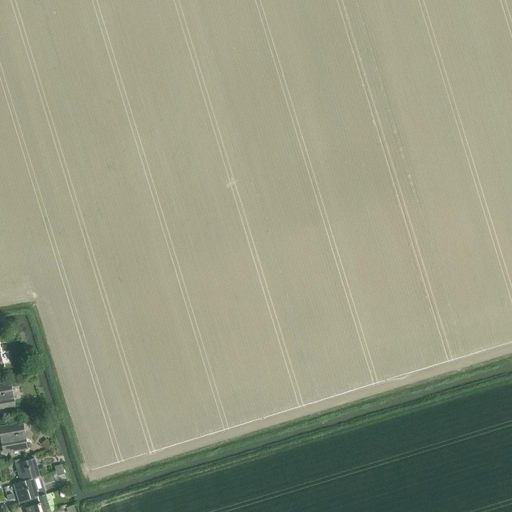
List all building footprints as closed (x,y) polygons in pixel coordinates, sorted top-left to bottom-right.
[(0,409),(15,407),(11,385),(0,386),(0,409)] [(0,429),(4,451),(27,447),(23,425),(0,429)] [(47,439),(42,444),(47,450),(52,446),(47,439)] [(16,464),(21,482),(34,479),(41,477),(36,458),(16,464)] [(20,503),(27,501),(46,495),(46,494),(39,496),(34,479),(21,482),(14,485),(20,503)] [(30,511),(51,511),(46,495),(27,501),(30,511)]
